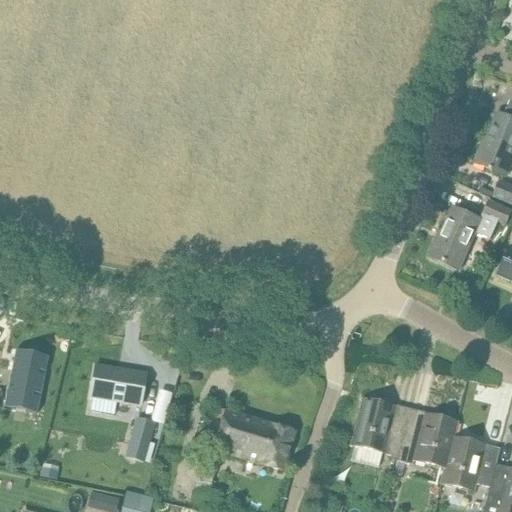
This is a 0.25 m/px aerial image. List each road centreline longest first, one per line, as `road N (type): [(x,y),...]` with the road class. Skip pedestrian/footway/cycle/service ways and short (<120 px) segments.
road 1 (tertiary): [(327,328),(257,327),(0,280)]
road 2 (tertiary): [(371,289),(464,46)]
road 3 (residential): [(288,511),(332,390),(327,328)]
road 4 (residential): [(511,365),(371,289)]
